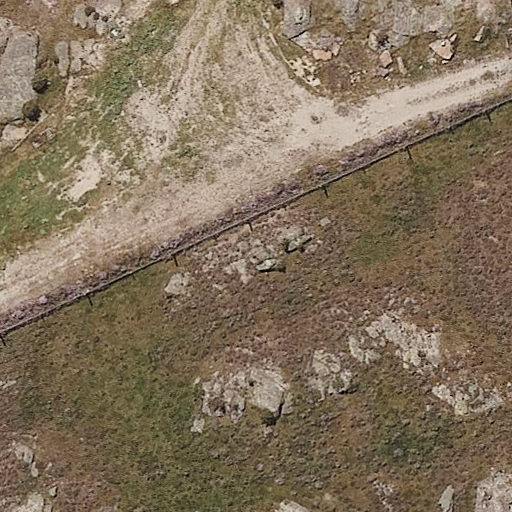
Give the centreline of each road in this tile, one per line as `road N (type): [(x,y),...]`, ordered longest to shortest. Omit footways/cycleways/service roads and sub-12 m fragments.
road 1 (track): [(511,73),(289,154),(0,293)]
road 2 (track): [(100,245),(212,0)]
